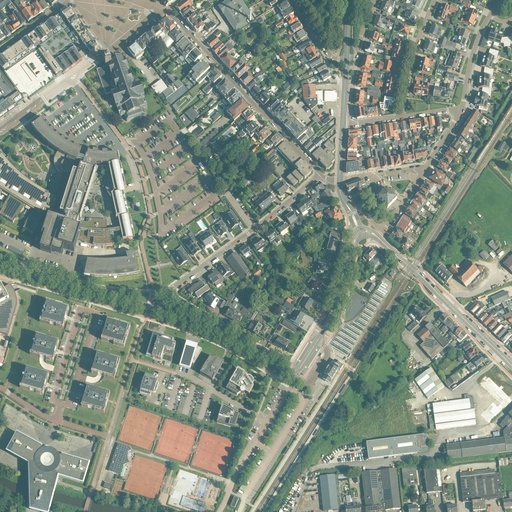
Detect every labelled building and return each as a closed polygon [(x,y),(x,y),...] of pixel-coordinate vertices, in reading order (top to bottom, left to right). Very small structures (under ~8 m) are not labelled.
[(10,3),(7,0),(0,0),(0,10),(6,6),(10,3)] [(29,0),(30,2),(32,6),(33,5),(39,15),(43,12),(37,2),(34,4),(31,0),(29,0)] [(36,0),(44,11),(49,8),(46,4),(43,0),(36,0)] [(181,14),(193,5),(189,0),(185,0),(175,8),(181,14)] [(251,16),(240,0),(229,0),(218,7),(223,15),(224,15),(235,32),(253,21),(251,17),(251,16)] [(382,14),(386,16),(386,17),(389,18),(389,17),(386,15),(387,13),(390,7),(392,8),(394,4),(401,7),(402,6),(402,5),(395,2),(389,0),(388,4),(383,2),(380,10),(383,11),(383,12),(382,14)] [(410,0),(408,5),(409,5),(412,6),(413,7),(418,9),(421,0),(410,0)] [(279,14),(290,8),(290,6),(289,5),(288,4),(286,2),(277,8),(278,10),(277,11),(279,14)] [(206,11),(211,6),(207,3),(202,7),(206,11)] [(26,8),(23,4),(18,7),(28,22),(34,18),(31,13),(31,12),(32,11),(30,7),(28,9),(27,7),(26,8)] [(25,24),(15,9),(11,5),(8,7),(11,12),(12,13),(12,15),(13,14),(17,20),(16,20),(21,27),(25,24)] [(34,18),(39,15),(33,5),(32,6),(30,7),(32,11),(31,12),(31,13),(34,18)] [(181,14),(180,15),(185,20),(197,10),(193,5),(181,14)] [(441,7),(440,10),(440,11),(440,12),(447,15),(449,11),(453,12),(455,8),(450,6),(450,8),(447,7),(442,5),(442,6),(441,7)] [(410,9),(408,8),(402,6),(401,7),(400,10),(406,12),(403,19),(412,22),(413,22),(415,18),(414,17),(415,14),(409,12),(410,9)] [(18,44),(0,56),(0,66),(24,101),(28,98),(30,100),(40,93),(54,82),(53,79),(56,77),(56,78),(63,73),(63,75),(70,70),(76,65),(83,60),(82,60),(83,60),(90,55),(98,49),(69,8),(59,15),(28,37),(18,44)] [(284,20),(289,17),(293,14),(292,11),(292,10),(291,8),(290,8),(279,14),(281,18),(283,18),(284,20)] [(475,19),(475,18),(476,18),(477,15),(477,14),(477,13),(466,8),(465,11),(469,12),(467,16),(475,19)] [(198,14),(201,11),(199,9),(196,12),(186,21),(196,32),(198,33),(204,27),(208,32),(216,26),(213,23),(212,24),(208,19),(202,24),(196,18),(199,16),(198,14)] [(449,23),(450,20),(446,18),(447,15),(440,12),(439,13),(438,13),(437,16),(438,17),(437,18),(449,23)] [(12,15),(12,13),(7,16),(7,17),(6,17),(8,19),(7,20),(9,22),(10,23),(15,32),(21,27),(16,20),(17,20),(13,14),(12,15)] [(294,19),(293,16),(286,20),(290,27),(298,22),(296,18),(294,19)] [(474,21),(475,19),(467,16),(465,20),(462,19),(461,21),(472,26),(472,25),(473,25),(475,21),(474,21)] [(387,26),(388,23),(383,21),(384,19),(377,17),(374,26),(380,28),(382,24),(387,26)] [(389,18),(386,17),(384,21),(395,25),(397,20),(389,17),(389,18)] [(5,27),(3,25),(3,24),(0,19),(0,28),(1,29),(7,37),(11,35),(8,30),(7,29),(5,26),(5,27)] [(170,35),(176,29),(167,20),(165,20),(146,35),(151,41),(151,40),(153,42),(156,40),(157,41),(160,39),(162,41),(167,37),(170,34),(170,35)] [(407,35),(410,28),(400,25),(401,24),(397,22),(396,25),(401,27),(399,33),(407,35)] [(12,34),(15,32),(10,23),(6,26),(12,34)] [(300,26),(299,23),(288,29),(292,36),(294,34),(302,29),(302,28),(303,28),(301,25),(300,26)] [(438,38),(441,30),(432,27),(431,32),(430,32),(429,35),(438,38)] [(180,34),(176,29),(170,35),(170,34),(167,37),(162,42),(169,51),(174,46),(183,38),(180,34)] [(469,34),(469,33),(457,29),(456,32),(460,33),(458,37),(467,40),(469,34)] [(497,32),(493,30),(492,31),(491,31),(490,34),(489,34),(488,37),(489,37),(488,40),(488,41),(494,43),(497,32)] [(211,49),(215,46),(220,42),(227,38),(221,31),(218,33),(212,37),(213,38),(207,44),(211,49)] [(292,36),(288,38),(289,39),(293,37),(297,43),(301,40),(303,43),(304,42),(309,40),(307,37),(307,36),(306,34),(305,33),(303,31),(299,33),(295,36),(294,34),(292,36)] [(503,35),(501,34),(501,33),(497,32),(498,32),(497,32),(494,43),(500,45),(500,44),(501,41),(503,35)] [(382,39),(382,37),(371,33),(369,39),(378,43),(380,38),(382,39)] [(151,41),(146,35),(141,39),(149,49),(154,45),(155,47),(162,41),(160,39),(157,41),(156,40),(153,42),(151,40),(151,41)] [(402,51),(404,45),(400,44),(400,41),(399,41),(400,38),(393,36),(392,39),(393,40),(396,41),(394,49),(402,51)] [(464,47),(467,40),(458,37),(457,41),(453,40),(452,43),(448,41),(448,42),(446,42),(445,44),(445,45),(455,48),(456,45),(464,48),(464,47)] [(175,54),(188,42),(183,38),(174,46),(176,49),(173,52),(175,54)] [(212,51),(216,55),(229,44),(230,45),(232,43),(233,41),(230,38),(224,42),(225,43),(223,45),(220,43),(216,47),(212,51)] [(149,49),(141,39),(136,44),(143,52),(147,49),(148,50),(149,49)] [(305,43),(302,45),(301,43),(294,47),(295,50),(298,48),(301,52),(302,51),(308,48),(312,46),(309,41),(305,43)] [(182,55),(192,46),(188,42),(175,54),(176,55),(179,52),(182,55)] [(438,46),(436,46),(426,42),(425,45),(426,45),(424,50),(423,50),(433,54),(435,48),(438,49),(438,48),(438,46)] [(383,47),(373,44),(369,43),(368,44),(365,44),(364,47),(366,48),(365,51),(373,54),(374,49),(384,51),(384,50),(387,51),(388,50),(388,48),(383,47)] [(136,60),(144,54),(143,52),(136,44),(128,50),(131,54),(135,59),(136,60)] [(229,44),(216,55),(220,60),(229,52),(230,52),(234,49),(231,46),(230,45),(229,44)] [(453,53),(454,52),(455,48),(445,45),(444,48),(445,48),(445,49),(451,51),(450,52),(448,59),(459,63),(461,56),(453,53)] [(182,55),(179,58),(183,62),(185,60),(186,59),(187,58),(186,58),(195,50),(192,46),(182,55)] [(300,61),(316,52),(313,47),(306,51),(302,53),(303,56),(299,58),(299,59),(297,60),(298,62),(300,61)] [(401,57),(402,51),(394,49),(392,58),(398,59),(398,57),(401,57)] [(186,59),(185,60),(191,67),(192,67),(194,68),(196,66),(197,66),(200,62),(198,60),(202,57),(195,50),(186,58),(187,58),(186,59)] [(229,52),(220,60),(225,65),(229,62),(228,61),(231,59),(229,56),(232,54),(230,52),(229,52)] [(307,64),(314,59),(319,57),(316,52),(300,61),(301,63),(305,61),(307,64)] [(229,62),(225,65),(230,70),(236,64),(240,60),(239,59),(235,63),(233,60),(235,58),(235,59),(239,56),(237,53),(231,59),(228,61),(229,62)] [(127,65),(125,59),(126,58),(126,55),(123,54),(121,55),(120,57),(110,61),(109,59),(110,59),(109,59),(108,59),(104,60),(103,61),(104,61),(105,65),(105,66),(106,66),(106,68),(99,70),(107,94),(111,92),(112,94),(111,94),(116,106),(117,109),(120,117),(125,115),(127,121),(145,115),(142,109),(147,107),(144,99),(145,99),(144,96),(140,84),(134,86),(132,81),(133,80),(134,80),(134,79),(134,78),(134,77),(134,76),(133,76),(132,76),(132,75),(131,75),(131,76),(127,65)] [(497,59),(498,55),(491,54),(490,57),(484,55),(484,57),(483,56),(482,61),(492,64),(494,58),(497,59)] [(157,59),(154,56),(149,60),(152,65),(158,60),(157,59)] [(363,56),(362,62),(370,64),(371,61),(373,61),(374,61),(375,59),(368,57),(363,56)] [(234,75),(237,71),(244,66),(248,62),(243,57),(242,58),(240,60),(236,64),(230,70),(234,75)] [(311,62),(308,64),(309,64),(310,68),(312,69),(315,67),(318,66),(322,63),(319,57),(315,60),(311,62)] [(432,65),(433,62),(421,59),(420,66),(427,68),(428,64),(432,65)] [(456,70),(457,70),(456,70),(459,63),(448,59),(445,66),(456,70)] [(390,72),(392,62),(385,61),(383,71),(390,72)] [(492,64),(482,61),(480,65),(481,65),(481,67),(487,69),(486,72),(493,73),(493,71),(495,72),(496,69),(495,68),(496,65),(492,64)] [(198,65),(186,77),(190,81),(194,85),(196,83),(197,82),(209,70),(202,62),(198,65)] [(362,62),(361,68),(365,69),(372,71),(372,69),(371,68),(370,68),(370,64),(362,62)] [(319,74),(326,69),(323,64),(312,70),(313,73),(317,70),(319,74)] [(238,80),(242,76),(249,70),(245,65),(234,75),(238,80)] [(0,121),(4,119),(6,117),(7,117),(9,115),(10,115),(13,112),(15,110),(19,108),(17,106),(19,105),(24,101),(0,66),(0,121)] [(429,76),(430,73),(426,72),(427,68),(420,66),(418,73),(429,76)] [(209,70),(197,82),(199,84),(205,79),(207,77),(208,78),(212,82),(203,91),(207,95),(210,92),(217,85),(215,83),(221,77),(214,70),(211,72),(209,70)] [(331,77),(327,72),(320,76),(320,74),(315,77),(317,80),(321,78),(323,81),(331,77)] [(453,81),(455,75),(447,72),(446,76),(445,78),(453,81)] [(492,77),(493,73),(486,72),(486,76),(479,76),(479,75),(479,77),(478,77),(478,82),(489,82),(490,77),(492,77)] [(253,79),(247,73),(239,81),(246,88),(254,80),(260,77),(258,74),(253,79)] [(169,74),(164,77),(166,80),(166,81),(170,85),(175,81),(169,74)] [(394,87),(395,81),(393,80),(394,78),(387,76),(386,86),(394,87)] [(254,80),(246,88),(250,92),(254,88),(257,86),(260,83),(257,79),(254,80)] [(157,95),(167,88),(161,80),(151,86),(157,95)] [(358,80),(357,86),(362,87),(367,88),(367,91),(378,93),(378,89),(372,87),(372,86),(365,84),(366,82),(358,80)] [(225,81),(216,89),(225,98),(234,90),(225,81)] [(420,95),(422,87),(417,86),(418,83),(415,82),(413,94),(420,95)] [(489,88),(489,82),(478,82),(478,86),(478,88),(479,88),(485,88),(484,92),(491,93),(492,88),(489,88)] [(427,96),(429,84),(426,84),(426,88),(422,87),(420,95),(427,96)] [(438,89),(439,85),(435,84),(434,88),(433,97),(440,98),(442,89),(438,89)] [(315,92),(315,85),(310,86),(302,86),(304,100),(305,102),(310,109),(311,109),(311,110),(312,109),(318,105),(324,104),(324,102),(324,92),(315,92)] [(448,99),(450,86),(445,85),(445,89),(442,89),(440,98),(448,99)] [(266,91),(268,89),(265,86),(261,90),(259,88),(258,89),(256,88),(254,89),(251,93),(258,101),(260,99),(263,96),(262,95),(266,91)] [(382,94),(382,97),(385,97),(389,98),(389,95),(390,95),(391,93),(393,93),(394,87),(386,86),(384,94),(382,94)] [(239,102),(242,100),(243,99),(234,90),(223,102),(226,106),(229,103),(231,106),(225,111),(227,113),(233,108),(239,102)] [(377,101),(378,93),(367,91),(367,94),(356,92),(355,98),(367,100),(368,96),(373,97),(373,101),(377,101)] [(267,92),(263,96),(260,99),(258,101),(266,109),(271,104),(269,102),(270,100),(271,101),(272,100),(272,99),(274,96),(271,93),(269,94),(267,92)] [(337,92),(324,92),(324,102),(337,103),(337,92)] [(491,97),(491,93),(484,92),(484,95),(478,94),(477,96),(476,95),(476,100),(475,99),(475,100),(486,102),(488,96),(491,97)] [(392,100),(385,98),(384,105),(380,104),(380,103),(376,104),(377,107),(377,111),(381,110),(383,110),(387,111),(388,106),(391,107),(391,106),(390,106),(392,100)] [(252,107),(245,99),(243,101),(242,100),(239,102),(233,108),(227,113),(235,122),(241,116),(248,110),(252,107)] [(279,102),(277,100),(276,101),(270,106),(267,110),(271,114),(283,102),(281,100),(279,102)] [(489,106),(486,105),(486,102),(475,100),(474,104),(475,105),(475,106),(481,107),(481,111),(486,112),(487,112),(489,106)] [(271,114),(274,117),(280,112),(283,109),(284,109),(285,107),(286,106),(283,102),(271,114)] [(377,107),(366,109),(359,110),(356,110),(355,110),(355,111),(356,111),(357,119),(367,117),(367,118),(368,118),(368,117),(378,116),(377,113),(377,111),(377,107)] [(191,109),(185,114),(193,122),(198,117),(191,109)] [(284,109),(275,118),(278,121),(279,122),(279,121),(281,123),(280,123),(281,124),(282,123),(284,124),(282,126),(297,141),(304,135),(306,133),(308,131),(306,129),(304,131),(290,115),(293,112),(291,109),(287,112),(284,109)] [(246,125),(251,121),(255,117),(254,117),(254,116),(253,114),(251,114),(248,110),(241,116),(244,120),(242,121),(246,125)] [(480,123),(484,117),(473,111),(469,116),(477,121),(480,123)] [(312,119),(314,122),(316,124),(320,121),(316,116),(312,119)] [(325,125),(330,121),(327,116),(322,120),(325,125)] [(481,130),(482,128),(475,123),(477,121),(469,116),(467,121),(474,126),(481,130)] [(35,122),(31,125),(32,126),(32,127),(33,128),(34,130),(36,132),(37,134),(38,135),(40,137),(41,138),(42,139),(43,140),(44,141),(45,142),(47,143),(48,145),(49,146),(50,147),(52,148),(53,149),(55,150),(56,151),(58,152),(55,155),(55,157),(54,158),(54,160),(54,162),(54,163),(54,165),(55,167),(56,168),(56,169),(57,170),(58,170),(59,171),(60,172),(61,173),(62,173),(64,174),(66,174),(68,174),(69,174),(70,173),(72,172),(73,171),(74,170),(74,168),(92,174),(95,175),(95,172),(94,171),(96,165),(95,164),(95,163),(107,165),(109,165),(109,166),(109,167),(112,182),(112,184),(105,189),(111,197),(112,196),(113,200),(114,208),(115,209),(116,217),(116,219),(117,218),(118,219),(119,222),(120,227),(121,230),(121,233),(123,240),(125,240),(127,239),(133,238),(134,238),(130,216),(128,216),(128,214),(123,193),(119,194),(119,192),(122,191),(123,191),(123,190),(123,189),(122,189),(121,189),(120,189),(120,188),(120,186),(123,186),(124,185),(125,185),(124,182),(124,181),(123,178),(123,175),(122,174),(122,171),(121,168),(121,167),(120,164),(120,161),(119,158),(119,157),(118,154),(117,154),(117,153),(116,153),(116,152),(112,152),(108,153),(107,153),(103,152),(102,152),(99,152),(98,152),(94,151),(93,151),(88,150),(88,153),(88,154),(87,155),(87,156),(86,156),(85,158),(85,159),(79,157),(80,153),(80,152),(81,151),(81,150),(82,148),(79,147),(77,146),(75,145),(73,144),(71,143),(69,142),(68,142),(67,141),(65,140),(63,138),(61,137),(59,136),(57,134),(55,132),(54,131),(52,130),(52,129),(50,128),(49,126),(48,124),(47,124),(46,122),(45,120),(43,118),(41,120),(36,123),(35,122)] [(481,134),(481,133),(478,131),(473,127),(474,126),(467,121),(464,125),(471,130),(477,133),(480,136),(481,134)] [(406,124),(405,122),(400,123),(400,128),(401,134),(403,141),(405,141),(405,138),(404,132),(407,132),(407,131),(409,130),(408,123),(406,124)] [(257,127),(252,123),(242,132),(245,136),(247,134),(251,138),(259,130),(257,127)] [(396,135),(401,134),(400,128),(400,123),(392,125),(394,138),(395,143),(398,142),(396,135)] [(388,144),(387,139),(394,138),(392,125),(385,126),(388,144)] [(474,138),(475,136),(470,132),(471,130),(464,125),(461,130),(469,135),(474,138)] [(367,134),(366,128),(363,129),(363,132),(358,133),(358,130),(349,131),(348,137),(349,137),(357,136),(359,135),(360,135),(363,135),(367,134)] [(265,129),(263,129),(253,138),(256,141),(258,140),(262,144),(271,136),(265,129)] [(297,141),(302,146),(305,143),(308,140),(311,137),(314,134),(310,130),(308,131),(306,133),(304,135),(297,141)] [(469,140),(470,138),(470,137),(468,135),(469,135),(461,130),(457,135),(467,141),(468,140),(469,140)] [(275,148),(283,141),(276,133),(266,143),(270,147),(271,147),(272,147),(273,146),(275,148)] [(348,138),(348,144),(357,145),(360,145),(360,135),(359,135),(357,136),(357,138),(353,138),(348,138)] [(306,151),(312,146),(313,145),(310,142),(316,138),(314,136),(306,143),(302,147),(306,151)] [(436,141),(436,140),(435,140),(434,140),(434,137),(431,137),(428,137),(428,138),(425,138),(426,141),(427,141),(428,146),(430,146),(431,144),(431,143),(432,144),(432,143),(434,143),(435,143),(435,142),(436,142),(436,141)] [(461,147),(464,142),(456,137),(455,139),(455,140),(454,142),(461,147)] [(312,146),(306,151),(310,155),(316,150),(316,149),(317,149),(318,150),(325,144),(320,139),(313,145),(312,146)] [(320,149),(312,157),(317,162),(318,160),(319,161),(334,148),(333,146),(335,145),(332,142),(330,144),(329,142),(323,147),(326,150),(323,152),(320,149)] [(457,152),(461,147),(454,142),(452,145),(451,145),(450,147),(457,152)] [(286,144),(284,143),(281,146),(277,150),(295,170),(286,179),(294,186),(298,182),(299,183),(303,179),(304,180),(311,173),(311,172),(312,172),(311,171),(311,170),(305,163),(304,163),(300,159),(301,159),(295,153),(292,150),(287,144),(286,144)] [(210,159),(217,152),(214,148),(207,155),(210,159)] [(326,170),(328,170),(332,166),(331,165),(335,161),(335,159),(331,155),(335,151),(335,149),(334,148),(319,161),(320,162),(319,163),(326,170)] [(407,152),(407,149),(403,150),(403,148),(400,148),(401,156),(402,163),(405,162),(405,163),(409,162),(407,152)] [(266,158),(274,151),(272,149),(264,156),(266,158)] [(383,158),(382,154),(382,153),(382,149),(379,150),(380,160),(382,168),(387,168),(386,157),(383,158)] [(457,163),(459,161),(456,160),(457,158),(455,157),(457,154),(449,149),(447,152),(445,154),(453,159),(455,160),(454,161),(457,163)] [(374,170),(380,169),(379,160),(380,160),(379,150),(375,150),(376,158),(372,159),(374,170)] [(390,158),(389,152),(386,153),(388,167),(394,166),(393,158),(390,158)] [(397,157),(396,152),(393,152),(395,166),(401,165),(400,157),(397,157)] [(0,194),(2,191),(9,196),(4,205),(1,210),(2,211),(0,213),(0,215),(13,223),(15,219),(16,220),(20,215),(25,206),(33,210),(27,219),(24,225),(25,225),(23,229),(32,234),(35,229),(37,230),(42,215),(50,218),(57,198),(55,197),(55,196),(51,195),(51,196),(50,196),(48,195),(49,193),(47,192),(45,192),(43,191),(41,189),(40,188),(39,188),(38,187),(37,187),(36,186),(35,185),(31,183),(30,182),(29,183),(24,179),(24,178),(23,177),(20,174),(18,172),(16,171),(15,170),(14,168),(13,167),(11,166),(10,165),(9,164),(8,163),(7,162),(7,160),(5,159),(4,158),(3,156),(2,155),(2,154),(1,153),(0,153),(0,194)] [(448,166),(452,160),(444,155),(442,158),(443,159),(441,161),(445,163),(444,163),(448,166)] [(438,165),(437,168),(441,170),(444,173),(446,174),(445,175),(450,178),(452,175),(448,172),(450,168),(444,165),(440,162),(440,163),(439,162),(438,165)] [(347,165),(346,173),(348,174),(353,173),(359,172),(358,167),(358,163),(352,164),(347,165)] [(50,218),(50,220),(80,230),(82,221),(80,221),(80,220),(82,214),(82,213),(84,207),(85,206),(87,200),(87,199),(89,193),(89,192),(91,186),(91,185),(93,179),(95,175),(92,174),(74,168),(74,170),(73,171),(72,172),(70,173),(69,174),(68,174),(66,174),(64,174),(57,198),(50,218)] [(441,186),(446,178),(435,171),(430,179),(441,186)] [(289,188),(290,187),(286,184),(283,180),(280,182),(281,184),(275,189),(279,194),(279,195),(280,194),(281,196),(285,192),(285,191),(289,188)] [(362,186),(365,185),(364,180),(360,181),(347,185),(346,184),(346,185),(346,186),(347,190),(347,191),(347,193),(348,193),(350,193),(351,192),(350,190),(352,189),(354,189),(356,188),(358,189),(361,188),(362,186)] [(257,196),(252,201),(257,206),(259,208),(259,207),(262,211),(276,200),(271,193),(273,192),(266,184),(263,181),(260,185),(262,188),(266,192),(265,192),(267,195),(261,200),(257,196)] [(422,187),(426,189),(426,190),(429,192),(429,193),(432,195),(437,188),(433,186),(425,181),(423,185),(422,187)] [(321,191),(324,189),(320,182),(313,187),(311,189),(311,190),(312,191),(313,191),(315,190),(317,193),(314,195),(310,197),(313,201),(314,200),(317,198),(320,196),(323,194),(321,191)] [(447,195),(451,188),(447,185),(442,192),(446,194),(447,195)] [(430,199),(432,195),(429,193),(421,188),(417,194),(421,197),(427,200),(428,198),(430,199)] [(389,192),(386,189),(377,199),(387,209),(397,199),(394,196),(395,195),(395,194),(391,191),(390,191),(389,192)] [(318,206),(317,207),(319,210),(320,211),(326,208),(330,206),(327,201),(332,198),(327,191),(323,194),(320,196),(324,202),(318,206)] [(415,199),(413,201),(418,204),(421,206),(420,206),(423,208),(428,211),(430,209),(426,206),(425,205),(427,202),(421,197),(417,195),(414,199),(415,199)] [(307,211),(313,207),(307,200),(302,204),(307,211)] [(419,214),(423,208),(420,206),(412,202),(410,205),(409,208),(416,212),(419,214)] [(302,214),(307,211),(302,204),(297,208),(302,214)] [(341,216),(336,208),(332,210),(331,209),(325,212),(328,218),(329,217),(332,222),(337,220),(337,221),(338,220),(338,221),(343,219),(342,218),(343,217),(342,215),(341,216)] [(414,221),(418,215),(418,214),(416,213),(408,208),(406,212),(404,214),(412,219),(414,221)] [(231,215),(224,219),(231,229),(233,228),(233,229),(237,226),(236,226),(238,224),(236,221),(234,219),(236,217),(232,211),(229,213),(231,215)] [(292,213),(285,218),(287,220),(287,221),(288,221),(290,224),(292,226),(295,223),(297,226),(302,222),(299,219),(298,217),(296,218),(292,213)] [(410,229),(411,226),(413,223),(411,222),(407,219),(408,218),(404,215),(399,222),(409,229),(410,229)] [(41,246),(40,250),(41,250),(43,251),(51,254),(51,253),(62,256),(64,249),(74,252),(76,246),(77,242),(77,241),(79,241),(81,242),(82,242),(84,242),(85,243),(87,243),(88,243),(90,243),(92,244),(93,244),(93,245),(94,245),(97,245),(98,245),(102,246),(102,249),(105,248),(107,248),(106,247),(106,245),(108,245),(111,245),(111,243),(111,241),(110,234),(112,234),(114,234),(117,233),(119,233),(121,233),(121,230),(119,230),(116,231),(114,231),(112,231),(110,231),(110,229),(107,229),(106,220),(103,220),(100,220),(97,220),(94,220),(92,219),(89,219),(88,223),(82,221),(80,230),(50,220),(41,246)] [(221,220),(211,228),(218,237),(220,236),(221,237),(226,233),(223,228),(225,226),(221,220)] [(409,229),(399,222),(396,228),(404,233),(403,234),(406,235),(407,233),(407,232),(409,229)] [(283,224),(282,223),(276,227),(281,234),(289,228),(285,223),(283,224)] [(406,235),(403,234),(396,229),(394,232),(393,232),(391,235),(393,236),(395,238),(395,237),(399,240),(402,235),(407,239),(409,237),(406,235)] [(210,230),(197,239),(201,245),(202,243),(205,248),(211,243),(212,244),(215,242),(212,238),(211,237),(213,235),(210,230)] [(282,240),(281,240),(279,235),(276,237),(272,231),(265,236),(270,243),(275,239),(278,243),(282,240)] [(338,243),(337,243),(340,235),(331,232),(328,240),(330,241),(326,250),(331,252),(331,253),(333,254),(334,253),(335,253),(338,243)] [(191,239),(185,244),(194,256),(200,251),(195,244),(197,242),(193,236),(191,233),(189,234),(192,237),(190,238),(191,239)] [(407,233),(406,235),(409,237),(414,242),(416,239),(407,233)] [(413,246),(416,244),(414,242),(409,237),(407,239),(401,245),(405,250),(411,244),(413,246)] [(263,244),(260,239),(252,245),(256,250),(258,252),(263,248),(265,250),(267,248),(268,250),(271,249),(266,242),(263,244)] [(297,249),(301,243),(296,240),(292,247),(297,249)] [(494,251),(495,250),(499,247),(492,241),(488,245),(494,251)] [(10,246),(8,249),(21,256),(23,252),(10,246)] [(252,254),(249,250),(246,246),(239,250),(244,256),(248,253),(250,256),(252,254)] [(178,254),(174,257),(180,266),(187,261),(183,254),(185,252),(182,247),(176,251),(178,254)] [(381,260),(376,255),(376,254),(371,249),(364,257),(363,258),(363,259),(364,261),(365,261),(367,260),(374,267),(377,264),(381,260)] [(135,252),(126,254),(126,255),(127,259),(125,259),(121,260),(119,260),(116,260),(111,261),(107,261),(103,261),(98,261),(96,261),(92,260),(87,260),(85,276),(94,277),(102,277),(112,277),(121,276),(130,275),(139,274),(136,258),(135,258),(134,253),(135,253),(135,252)] [(242,281),(251,275),(235,253),(227,259),(242,281)] [(511,273),(511,254),(503,264),(511,273)] [(323,264),(323,261),(318,259),(317,262),(319,263),(319,264),(316,263),(313,272),(323,275),(322,277),(326,278),(326,276),(327,276),(329,267),(324,266),(322,265),(323,264)] [(449,270),(454,274),(453,275),(466,287),(480,273),(476,269),(467,261),(458,270),(453,265),(449,270)] [(447,282),(452,276),(440,264),(436,268),(437,269),(435,271),(447,282)] [(226,267),(225,265),(222,267),(222,266),(218,269),(220,271),(219,272),(223,277),(226,275),(227,276),(228,277),(229,277),(230,276),(234,273),(229,266),(226,267)] [(224,281),(217,272),(213,275),(211,272),(208,275),(210,277),(208,278),(210,282),(211,282),(213,285),(214,284),(216,286),(224,281)] [(307,282),(307,283),(308,285),(308,286),(309,286),(312,287),(311,290),(314,292),(314,291),(319,293),(319,292),(320,292),(321,292),(322,291),(321,290),(321,289),(321,288),(320,287),(322,283),(323,283),(316,280),(314,282),(310,280),(309,281),(309,282),(308,282),(307,282)] [(204,288),(203,287),(204,286),(201,281),(188,290),(191,295),(195,292),(196,294),(195,295),(198,298),(210,290),(207,286),(204,288)] [(383,281),(382,290),(386,291),(387,290),(393,291),(394,283),(383,281)] [(371,293),(375,286),(370,283),(365,290),(371,293)] [(14,292),(11,286),(10,285),(3,289),(1,286),(0,286),(0,333),(8,336),(16,307),(17,307),(17,305),(17,303),(17,302),(17,301),(17,300),(17,299),(16,298),(16,297),(16,296),(16,295),(15,294),(14,293),(17,291),(14,292)] [(302,298),(305,294),(296,289),(293,292),(302,298)] [(490,308),(493,307),(495,306),(502,303),(505,302),(511,299),(507,291),(492,298),(494,303),(489,306),(490,308)] [(205,297),(203,299),(208,305),(214,309),(216,305),(219,306),(218,307),(221,308),(225,303),(222,301),(221,303),(218,301),(212,298),(210,294),(205,297)] [(239,309),(230,304),(234,297),(231,296),(225,306),(228,307),(230,309),(226,316),(232,320),(239,309)] [(300,302),(298,305),(301,307),(304,309),(304,310),(305,310),(308,311),(313,302),(306,298),(304,297),(303,298),(300,302)] [(236,303),(233,301),(232,303),(241,308),(244,303),(238,300),(236,303)] [(42,315),(39,322),(50,325),(50,323),(56,325),(56,326),(63,328),(65,321),(64,320),(65,316),(66,316),(69,308),(62,306),(62,305),(56,303),(56,304),(46,301),(44,307),(46,308),(44,316),(42,315)] [(299,325),(304,317),(295,311),(297,308),(295,307),(286,302),(284,305),(283,307),(290,311),(288,315),(292,317),(290,320),(299,325)] [(474,314),(483,305),(480,303),(478,306),(476,304),(470,310),(474,314)] [(478,318),(482,315),(484,312),(482,310),(485,307),(483,305),(474,314),(478,318)] [(242,311),(239,309),(232,320),(238,324),(243,316),(249,319),(253,312),(244,307),(242,311)] [(422,313),(417,307),(411,313),(416,318),(414,321),(414,322),(407,328),(410,332),(417,326),(420,323),(419,322),(426,316),(423,312),(422,313)] [(252,322),(257,313),(254,311),(253,312),(249,319),(249,320),(252,322)] [(491,315),(483,323),(487,327),(490,323),(494,320),(495,318),(494,317),(498,313),(497,312),(493,314),(491,314),(491,315)] [(488,315),(485,313),(479,319),(483,323),(491,315),(490,313),(488,315)] [(443,324),(449,317),(445,314),(437,322),(439,324),(441,322),(443,324)] [(442,332),(453,321),(449,317),(443,324),(445,326),(440,330),(442,332)] [(492,331),(495,328),(498,325),(496,323),(499,319),(498,318),(496,318),(491,324),(487,328),(492,331)] [(103,332),(101,340),(108,342),(108,341),(114,343),(113,344),(124,347),(130,326),(120,323),(121,322),(114,321),(114,322),(107,320),(105,327),(106,328),(104,332),(103,332)] [(262,328),(261,327),(253,321),(251,325),(248,330),(257,335),(259,332),(264,335),(266,331),(268,328),(264,325),(262,328)] [(337,338),(333,344),(351,354),(365,329),(365,323),(364,325),(361,323),(361,326),(356,326),(357,321),(354,325),(350,325),(349,327),(344,327),(340,335),(340,338),(337,338)] [(451,331),(453,329),(453,328),(456,325),(453,321),(442,332),(444,334),(447,331),(449,329),(451,331)] [(425,328),(417,335),(420,339),(424,343),(420,346),(431,360),(440,353),(443,356),(451,348),(443,339),(441,337),(435,330),(433,327),(430,323),(425,328)] [(502,327),(500,324),(492,332),(496,336),(506,326),(504,325),(502,327)] [(454,334),(460,328),(456,325),(453,328),(453,329),(451,331),(448,334),(451,337),(454,334)] [(500,340),(507,332),(505,330),(508,327),(508,326),(507,325),(506,326),(496,336),(500,340)] [(454,334),(451,337),(455,340),(457,337),(463,331),(460,328),(454,334)] [(511,329),(507,332),(500,340),(504,343),(511,335),(511,329)] [(459,343),(461,341),(467,335),(463,331),(457,337),(455,340),(459,343)] [(172,356),(174,351),(175,347),(173,346),(173,344),(172,344),(174,339),(153,333),(146,356),(151,357),(152,357),(161,360),(163,353),(172,356)] [(46,338),(36,334),(34,341),(36,342),(34,348),(32,348),(30,355),(40,358),(40,357),(43,358),(46,359),(46,360),(53,361),(55,354),(54,354),(55,349),(56,349),(59,341),(52,339),(51,340),(46,338)] [(279,338),(275,335),(272,339),(270,343),(271,343),(275,345),(275,346),(275,345),(276,345),(284,350),(284,349),(285,349),(289,342),(285,340),(280,336),(279,338)] [(456,354),(461,350),(463,349),(465,352),(468,350),(472,347),(472,346),(471,344),(470,344),(468,342),(465,344),(464,343),(459,346),(458,346),(453,350),(456,354)] [(194,347),(193,346),(187,345),(186,348),(185,347),(180,366),(185,368),(185,367),(190,369),(191,364),(193,365),(202,350),(196,347),(195,349),(195,348),(195,347),(194,346),(194,347)] [(473,349),(469,353),(468,352),(464,356),(469,362),(474,358),(478,354),(477,354),(478,353),(476,351),(476,352),(475,351),(474,351),(473,349)] [(104,355),(97,353),(95,361),(96,361),(94,366),(93,365),(91,373),(98,375),(98,374),(101,375),(104,376),(104,377),(114,380),(120,360),(110,357),(109,358),(104,356),(104,355)] [(219,362),(214,359),(210,356),(200,374),(212,381),(216,372),(217,373),(219,370),(217,369),(220,362),(219,362)] [(480,365),(484,362),(480,356),(476,360),(472,362),(466,366),(467,368),(469,370),(475,365),(477,367),(480,365)] [(343,366),(334,361),(332,364),(329,368),(329,367),(327,371),(325,375),(323,379),(329,383),(338,368),(340,370),(343,366)] [(41,373),(36,372),(36,371),(26,368),(24,374),(26,375),(24,382),(22,381),(20,388),(30,391),(30,390),(36,392),(36,393),(43,395),(45,387),(44,387),(45,382),(46,382),(49,375),(42,373),(41,373)] [(428,399),(444,387),(431,368),(414,380),(428,399)] [(243,372),(238,369),(226,389),(237,395),(240,393),(242,393),(243,393),(245,392),(249,395),(253,387),(252,385),(252,384),(253,384),(253,383),(253,382),(253,381),(253,380),(253,379),(252,378),(251,377),(250,377),(250,376),(249,376),(248,376),(247,376),(246,376),(243,372)] [(155,380),(156,377),(145,374),(144,379),(142,378),(139,388),(141,388),(139,393),(150,396),(151,394),(153,394),(154,392),(155,393),(158,383),(157,383),(157,381),(155,380)] [(482,384),(497,399),(483,413),(492,422),(511,402),(511,393),(493,374),(487,379),(482,384)] [(448,387),(451,385),(456,382),(452,376),(447,380),(444,382),(448,387)] [(346,385),(340,394),(341,395),(343,396),(348,387),(347,386),(346,385)] [(99,391),(94,389),(94,388),(87,386),(85,394),(86,394),(84,399),(83,399),(81,406),(88,408),(94,409),(94,410),(104,413),(106,406),(104,406),(106,399),(108,400),(110,393),(100,390),(99,391)] [(432,404),(427,405),(428,416),(430,426),(430,431),(436,430),(438,430),(475,425),(475,421),(474,409),(475,409),(474,405),(475,405),(475,403),(474,403),(473,399),(473,398),(473,397),(472,396),(471,396),(471,395),(470,395),(469,395),(468,395),(464,396),(465,400),(455,401),(445,403),(432,404)] [(234,428),(238,415),(222,405),(217,422),(234,428)] [(507,427),(511,422),(511,410),(508,414),(509,414),(505,418),(505,419),(501,422),(502,423),(499,425),(502,428),(504,426),(505,426),(505,425),(507,427)] [(504,438),(489,440),(491,454),(511,451),(511,422),(507,427),(503,432),(504,438)] [(62,456),(59,457),(58,455),(57,456),(56,454),(57,453),(55,451),(52,450),(50,449),(47,449),(45,449),(43,450),(42,447),(42,448),(42,447),(17,433),(7,451),(31,465),(29,469),(29,490),(30,510),(39,511),(48,511),(53,496),(58,476),(83,483),(89,464),(61,455),(61,456),(62,456)] [(423,440),(422,436),(424,435),(366,442),(368,459),(421,453),(421,448),(426,448),(425,440),(423,440)] [(491,454),(489,440),(446,445),(446,446),(443,446),(443,450),(444,454),(447,454),(448,460),(462,458),(491,454)] [(109,471),(115,473),(117,469),(121,470),(123,465),(126,464),(125,461),(127,460),(126,457),(128,452),(131,450),(129,447),(118,444),(109,471)] [(345,447),(344,453),(350,454),(350,450),(354,451),(355,445),(352,445),(352,448),(345,447)] [(499,466),(508,465),(507,460),(507,458),(498,459),(498,461),(499,466)] [(404,487),(418,485),(416,467),(402,469),(404,487)] [(427,493),(439,492),(442,491),(439,467),(424,469),(427,493)] [(385,510),(400,509),(400,504),(396,469),(381,471),(379,471),(381,491),(383,511),(385,510)] [(381,491),(379,471),(376,471),(362,473),(366,508),(365,508),(365,511),(381,511),(383,511),(381,491)] [(472,502),(473,511),(485,510),(484,500),(503,498),(500,473),(460,478),(463,503),(472,502)] [(341,509),(340,504),(340,501),(338,480),(337,475),(334,475),(320,477),(321,486),(323,511),(338,510),(341,509)] [(235,508),(238,499),(234,497),(230,506),(235,508)] [(426,504),(426,511),(434,511),(433,500),(429,501),(429,504),(426,504)] [(511,501),(511,500),(503,501),(504,508),(511,507),(511,501)] [(447,506),(446,502),(443,503),(444,511),(447,511),(456,511),(456,505),(447,506)]
